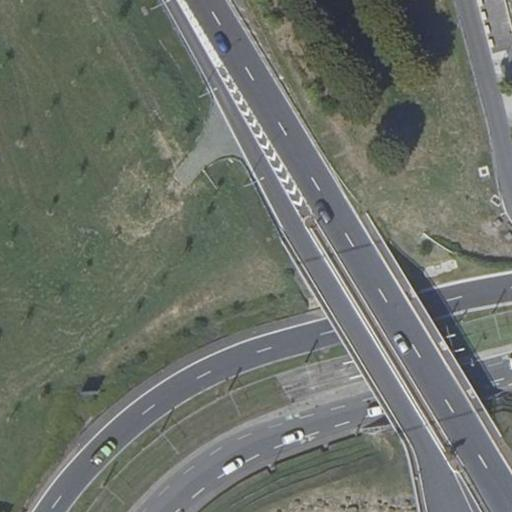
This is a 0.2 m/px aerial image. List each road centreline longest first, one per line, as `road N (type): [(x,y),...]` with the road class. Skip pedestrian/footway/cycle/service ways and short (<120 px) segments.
road 1 (secondary): [(49,511),(139,415),(220,366),(511,287)]
road 2 (trunk): [(416,431),(169,0)]
road 3 (trunk): [(456,416),(205,0)]
road 4 (unclassified): [(157,511),(265,438),(511,367)]
road 5 (residential): [(511,170),(466,0)]
